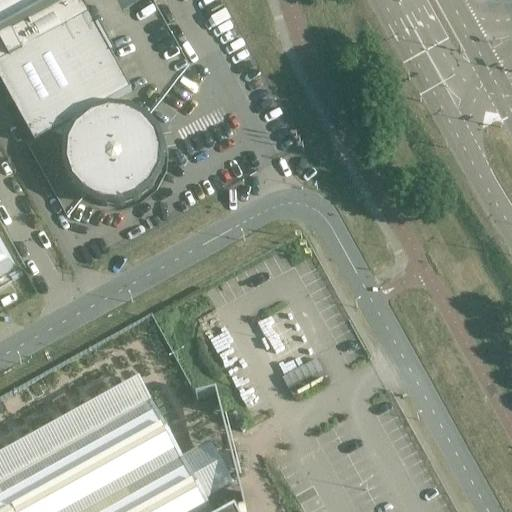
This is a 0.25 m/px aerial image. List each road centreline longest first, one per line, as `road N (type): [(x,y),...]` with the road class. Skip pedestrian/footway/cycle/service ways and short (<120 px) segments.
road 1 (unclassified): [(488,511),(330,226),(297,204),(261,213),(0,357)]
road 2 (secondary): [(437,102),(511,228)]
